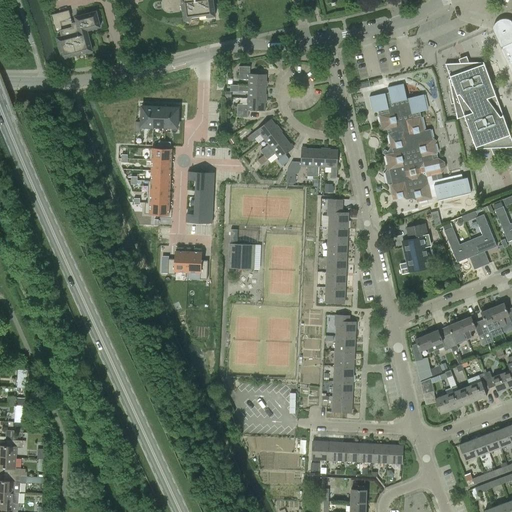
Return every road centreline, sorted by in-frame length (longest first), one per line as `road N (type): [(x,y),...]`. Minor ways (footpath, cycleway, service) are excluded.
road 1 (primary): [(180,511),(0,107)]
road 2 (residential): [(393,324),(348,132)]
road 3 (residential): [(204,56),(201,122),(181,171),(178,234)]
road 4 (residential): [(393,324),(511,275)]
road 5 (residential): [(0,82),(125,75)]
road 6 (residential): [(327,41),(398,23),(444,0)]
road 7 (residential): [(204,56),(327,41)]
